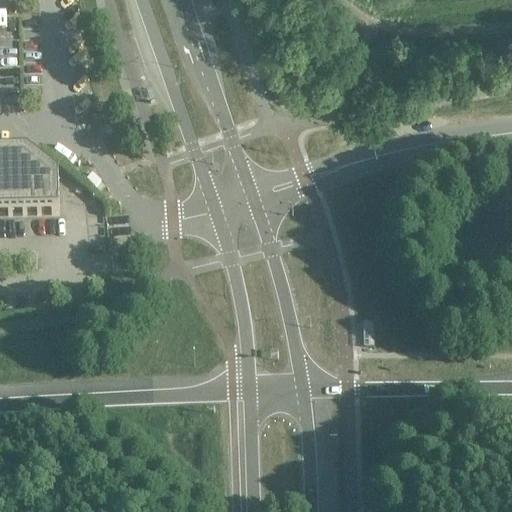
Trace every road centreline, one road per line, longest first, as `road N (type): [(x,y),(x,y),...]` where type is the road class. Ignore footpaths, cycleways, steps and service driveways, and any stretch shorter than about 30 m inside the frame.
road 1 (unclassified): [(511,132),(393,154),(251,199)]
road 2 (motorway): [(248,391),(0,404)]
road 3 (secondary): [(141,0),(214,214)]
road 4 (secondary): [(251,199),(180,0)]
road 5 (motorway): [(511,386),(303,390)]
road 6 (secondary): [(303,390),(271,249),(251,199)]
road 7 (secondary): [(214,214),(230,259),(248,391)]
road 8 (secondary): [(309,511),(303,390)]
road 9 (secondary): [(248,391),(252,511)]
